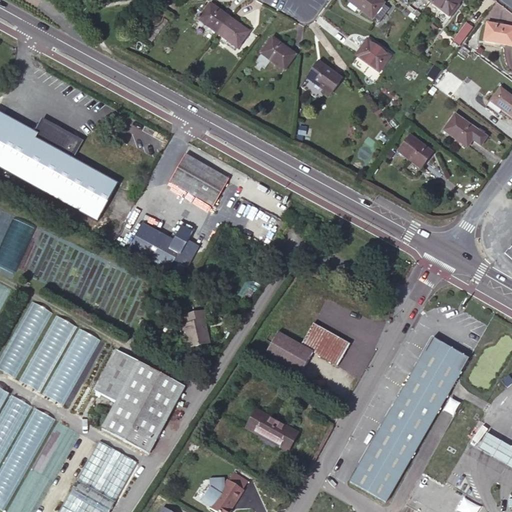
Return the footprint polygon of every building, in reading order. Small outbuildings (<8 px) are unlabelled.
[(383,3),(378,0),(349,0),(349,1),(371,18),(383,3)] [(459,0),(429,0),(449,15),(459,0)] [(217,33),(229,17),(210,3),(198,19),(217,33)] [(248,32),(229,17),(217,33),(237,47),(248,32)] [(472,27),(465,23),(453,40),(459,45),(472,27)] [(511,27),(486,23),(483,41),(511,45),(511,27)] [(295,54),(272,37),(260,53),(283,70),(295,54)] [(390,56),(366,39),(356,55),(378,71),(390,56)] [(341,78),(319,61),(307,77),(330,94),(341,78)] [(434,66),(428,75),(434,79),(441,70),(434,66)] [(511,96),(498,87),(489,101),(511,117),(511,96)] [(454,114),(443,130),(466,147),(471,139),(477,131),(454,114)] [(0,117),(0,168),(97,221),(118,183),(67,154),(35,137),(0,117)] [(42,123),(35,137),(67,154),(74,141),(42,123)] [(482,135),(477,131),(471,139),(480,145),(485,137),(482,135)] [(432,152),(409,135),(397,151),(419,168),(432,152)] [(227,180),(184,156),(168,183),(212,208),(227,180)] [(174,243),(145,227),(133,250),(172,272),(189,243),(193,235),(182,229),(174,243)] [(198,248),(189,243),(172,272),(181,277),(198,248)] [(66,406),(99,340),(78,329),(79,328),(53,315),(54,314),(30,302),(0,362),(0,371),(43,393),(42,394),(66,406)] [(189,347),(209,342),(204,322),(206,321),(203,311),(188,314),(190,319),(186,320),(187,324),(184,325),(189,347)] [(312,323),(300,345),(312,351),(337,365),(349,344),(312,323)] [(312,351),(300,345),(276,332),(264,355),(299,374),(312,351)] [(448,348),(430,337),(420,355),(407,377),(374,432),(346,480),(383,501),(414,449),(444,396),(453,381),(457,374),(467,358),(448,348)] [(184,386),(137,361),(101,428),(149,453),(184,386)] [(0,390),(0,510),(4,511),(15,491),(42,489),(43,486),(51,485),(47,483),(46,475),(34,475),(33,462),(36,456),(36,457),(54,419),(32,409),(33,406),(0,390)] [(266,440),(276,422),(253,409),(243,427),(266,440)] [(299,435),(276,422),(266,440),(288,453),(299,435)] [(484,432),(475,447),(494,458),(511,468),(511,448),(503,443),(484,432)] [(136,462),(99,441),(58,511),(108,511),(115,502),(114,501),(136,462)] [(250,484),(236,475),(232,483),(231,482),(227,488),(225,486),(225,480),(211,481),(211,491),(204,504),(216,511),(234,511),(235,511),(234,511),(246,492),(245,491),(250,484)] [(461,496),(453,509),(458,511),(474,511),(478,506),(461,496)]
